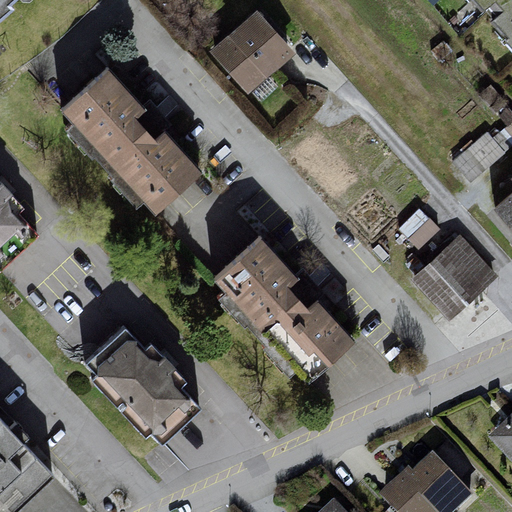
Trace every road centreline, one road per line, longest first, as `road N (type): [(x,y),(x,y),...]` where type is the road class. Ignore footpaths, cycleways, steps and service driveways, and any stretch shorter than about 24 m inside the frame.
road 1 (residential): [(114,12),(467,386)]
road 2 (unknown): [(273,470),(0,183)]
road 3 (residential): [(177,511),(467,386)]
road 4 (unknown): [(511,286),(300,58)]
